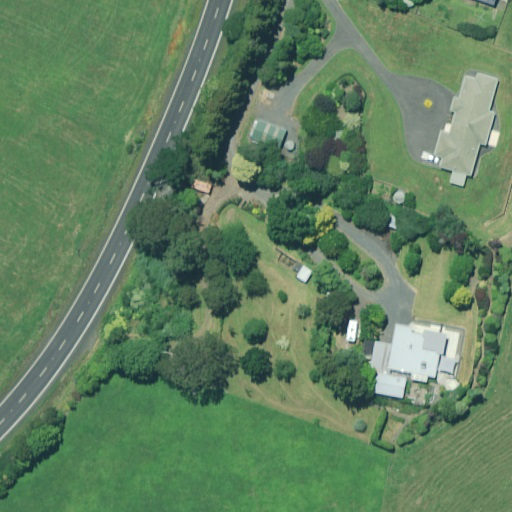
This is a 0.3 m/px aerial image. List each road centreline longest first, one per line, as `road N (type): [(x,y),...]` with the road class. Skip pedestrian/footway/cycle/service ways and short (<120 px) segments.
road 1 (primary): [(0,426),(43,375),(112,260),(220,0)]
road 2 (unclassified): [(294,0),(230,164)]
